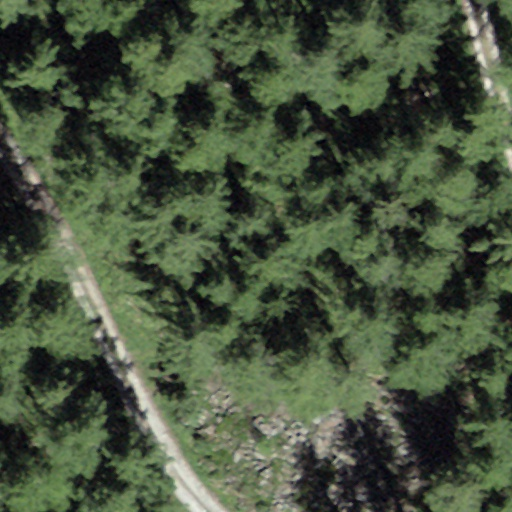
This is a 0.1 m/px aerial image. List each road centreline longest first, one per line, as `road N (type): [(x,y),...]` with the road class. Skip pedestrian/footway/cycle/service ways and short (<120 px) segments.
road 1 (track): [(0,177),(74,298),(139,432),(193,511)]
road 2 (track): [(511,175),(456,0)]
